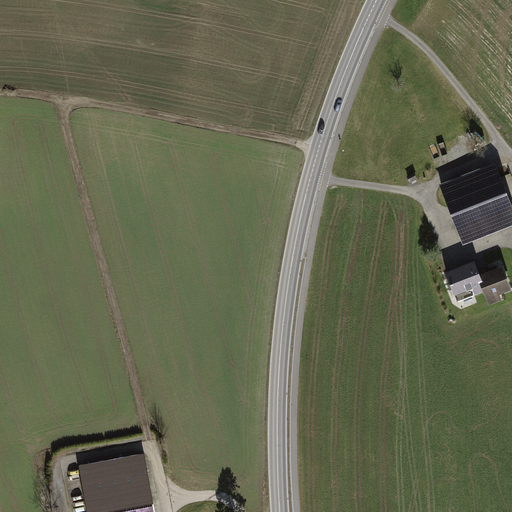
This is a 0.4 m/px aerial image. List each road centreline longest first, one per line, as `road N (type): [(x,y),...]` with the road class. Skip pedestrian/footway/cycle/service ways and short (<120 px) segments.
road 1 (secondary): [(378,0),(335,97),(299,224),(279,372),(280,511)]
road 2 (track): [(64,96),(149,441)]
road 3 (track): [(0,91),(64,96),(319,149)]
road 4 (track): [(511,160),(423,47),(371,13)]
